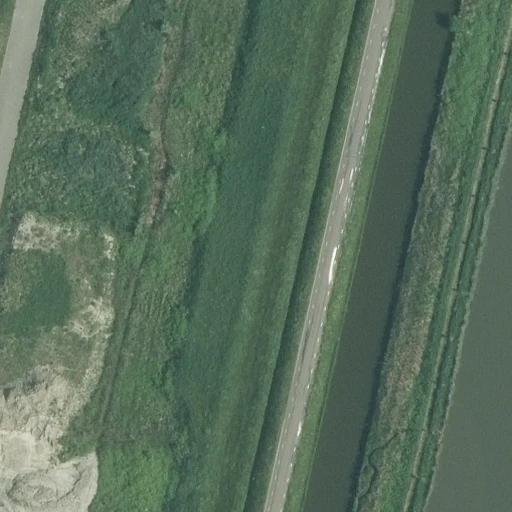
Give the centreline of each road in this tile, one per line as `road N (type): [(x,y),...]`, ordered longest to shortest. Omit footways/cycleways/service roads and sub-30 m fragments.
road 1 (tertiary): [(277,511),(388,0)]
road 2 (track): [(30,0),(0,142)]
